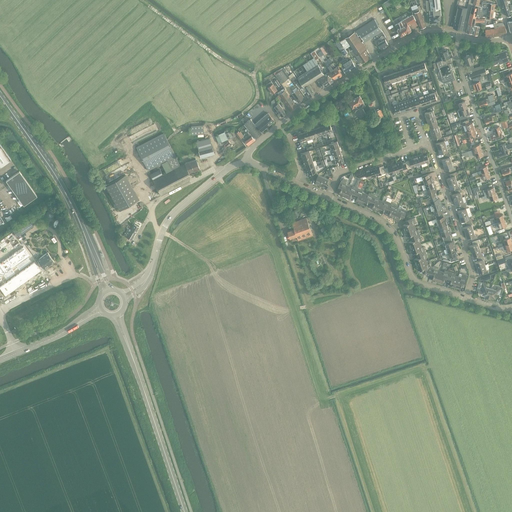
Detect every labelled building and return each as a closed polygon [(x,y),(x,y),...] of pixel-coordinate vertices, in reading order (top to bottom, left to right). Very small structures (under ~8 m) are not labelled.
[(429,0),(430,1),(426,1),(427,11),(429,10),(429,13),(430,12),(432,12),(432,10),(441,9),(440,0),(429,0)] [(482,3),(481,7),(488,8),(487,17),(493,18),(494,11),(493,11),(493,9),(495,9),(496,4),(482,3)] [(417,5),(412,7),(413,10),(414,13),(417,19),(420,29),(426,27),(420,11),(419,11),(418,8),(417,5)] [(455,18),(453,27),(453,28),(462,30),(464,21),(467,8),(458,6),(455,18)] [(472,6),(470,17),(476,18),(482,18),(482,12),(477,11),(478,8),(472,6)] [(430,12),(429,13),(430,15),(429,15),(430,23),(431,23),(431,24),(433,24),(434,24),(434,23),(439,23),(439,20),(440,20),(440,15),(441,15),(441,9),(432,10),(432,12),(430,12)] [(413,15),(395,25),(401,35),(407,32),(408,33),(409,33),(410,32),(411,32),(411,31),(411,30),(409,26),(410,25),(410,24),(416,20),(413,15)] [(468,23),(466,33),(472,34),(475,22),(472,22),(471,24),(468,23)] [(485,30),(486,37),(498,36),(506,34),(506,33),(507,33),(507,32),(505,26),(503,23),(496,24),(494,24),(494,29),(485,30)] [(362,27),(355,31),(363,43),(369,39),(362,27)] [(345,49),(350,45),(362,63),(370,58),(365,50),(367,49),(363,43),(355,31),(353,33),(352,30),(347,33),(346,37),(340,41),(345,49)] [(382,31),(377,34),(379,38),(378,39),(380,41),(378,43),(381,49),(388,45),(385,39),(386,38),(382,31)] [(324,45),(320,48),(324,55),(328,52),(324,45)] [(440,53),(442,60),(445,59),(450,57),(450,58),(453,57),(451,53),(448,54),(447,50),(448,50),(446,50),(446,49),(443,50),(444,51),(439,53),(440,53)] [(492,58),(493,61),(492,62),(493,65),(494,64),(498,63),(498,64),(508,61),(505,51),(498,54),(499,56),(492,58)] [(464,58),(467,66),(468,65),(468,67),(467,67),(469,74),(471,79),(487,73),(484,65),(474,69),(473,69),(472,64),(474,63),(471,55),(464,58)] [(320,66),(318,64),(314,58),(294,71),(298,77),(304,88),(309,85),(317,79),(325,74),(321,68),(322,68),(321,66),(320,66)] [(346,72),(355,66),(351,59),(341,65),(346,72)] [(442,60),(436,62),(439,71),(438,74),(441,76),(444,83),(455,79),(453,72),(452,70),(453,70),(453,68),(452,69),(450,63),(446,65),(445,59),(442,60)] [(333,63),(330,65),(339,77),(342,75),(340,71),(341,70),(338,66),(336,67),(335,65),(334,66),(333,63)] [(425,63),(419,64),(422,73),(427,71),(425,63)] [(339,77),(330,65),(328,66),(331,70),(329,72),(331,76),(332,76),(335,79),(339,77)] [(282,70),(275,75),(282,83),(288,79),(282,70)] [(506,75),(508,81),(511,79),(511,72),(510,73),(509,71),(503,73),(504,75),(506,75)] [(317,79),(323,88),(333,81),(328,72),(325,74),(317,79)] [(292,79),(299,90),(303,87),(293,73),(289,76),(291,79),(292,79)] [(391,83),(389,75),(383,77),(386,85),(391,83)] [(271,81),(266,85),(272,94),(277,90),(271,81)] [(475,91),(478,90),(478,92),(482,90),(479,81),(473,83),(475,91)] [(315,93),(309,85),(304,88),(310,97),(315,93)] [(291,111),(297,107),(285,90),(283,88),(278,92),(280,94),(279,94),(291,111)] [(300,101),(304,98),(298,89),(292,94),(298,102),(299,101),(299,102),(300,101)] [(434,91),(429,93),(432,101),(437,100),(436,97),(438,96),(436,91),(434,91)] [(479,101),(481,107),(488,104),(488,106),(495,104),(492,95),(488,96),(489,99),(486,100),(486,99),(479,101)] [(349,102),(352,108),(353,108),(355,112),(357,111),(360,117),(366,114),(362,108),(365,106),(363,102),(360,96),(349,102)] [(459,103),(461,109),(467,107),(465,101),(462,102),(461,99),(455,101),(456,104),(459,103)] [(286,114),(279,103),(274,106),(279,113),(278,114),(279,117),(281,116),(282,117),(286,114)] [(401,112),(398,103),(393,105),(396,113),(401,112)] [(425,116),(426,119),(435,116),(433,110),(434,110),(433,107),(427,109),(428,112),(425,113),(426,116),(425,116)] [(467,107),(461,109),(458,110),(461,120),(468,117),(467,114),(469,113),(467,107)] [(381,109),(374,112),(376,118),(383,116),(381,109)] [(262,131),(265,129),(275,121),(268,113),(256,124),(262,131)] [(485,118),(486,124),(494,121),(498,120),(496,115),(492,116),(486,118),(486,117),(485,118)] [(256,138),(262,133),(251,119),(245,124),(256,138)] [(466,125),(468,131),(474,128),(472,122),(469,123),(468,120),(463,122),(464,125),(466,125)] [(436,121),(428,123),(429,126),(428,127),(429,129),(438,126),(436,121)] [(330,123),(325,125),(328,134),(333,132),(330,123)] [(203,125),(191,126),(192,135),(204,134),(203,125)] [(496,134),(495,134),(490,135),(492,141),(503,137),(499,126),(494,128),(496,134)] [(467,138),(468,142),(475,140),(473,136),(476,135),(474,128),(468,131),(470,137),(467,138)] [(249,134),(244,138),(245,141),(249,145),(255,140),(251,135),(252,134),(250,131),(248,132),(249,134)] [(440,131),(432,134),(433,136),(432,137),(433,139),(442,136),(440,131)] [(307,140),(304,132),(299,134),(302,142),(307,140)] [(148,171),(168,160),(173,169),(180,165),(175,156),(176,156),(164,133),(136,148),(148,171)] [(437,146),(439,149),(443,148),(442,147),(446,145),(445,141),(446,141),(445,137),(439,139),(440,142),(435,144),(436,146),(437,146)] [(209,138),(196,142),(201,158),(214,154),(209,138)] [(329,144),(331,150),(339,147),(337,141),(329,144)] [(0,167),(11,160),(0,143),(0,167)] [(496,153),(498,158),(509,154),(507,149),(511,147),(511,143),(506,145),(505,143),(500,145),(502,151),(496,153)] [(467,152),(468,154),(481,150),(480,144),(473,146),(474,150),(467,152)] [(443,148),(439,149),(439,151),(438,152),(439,154),(443,153),(444,156),(450,154),(449,151),(448,151),(446,145),(442,147),(443,148)] [(301,154),(302,159),(311,156),(310,151),(301,154)] [(418,156),(421,164),(422,167),(427,165),(426,162),(429,161),(427,154),(423,156),(423,154),(418,156)] [(443,162),(444,165),(448,164),(448,163),(452,162),(450,157),(451,157),(450,154),(444,156),(445,159),(441,160),(442,162),(443,162)] [(311,156),(302,159),(304,164),(313,161),(311,156)] [(418,156),(413,157),(416,166),(421,164),(418,156)] [(342,157),(334,160),(336,165),(344,162),(342,157)] [(409,160),(405,162),(408,169),(416,166),(413,157),(409,159),(409,160)] [(173,169),(163,175),(160,170),(150,175),(161,195),(189,180),(190,176),(189,173),(199,169),(196,159),(185,163),(180,165),(173,169)] [(313,161),(304,164),(306,169),(315,166),(313,161)] [(401,161),(397,163),(400,171),(408,169),(405,162),(402,163),(401,161)] [(448,164),(444,165),(445,168),(444,168),(444,171),(449,169),(450,172),(456,170),(455,167),(454,167),(452,162),(448,163),(448,164)] [(397,163),(392,165),(395,173),(400,171),(397,163)] [(388,167),(384,169),(386,173),(385,173),(386,176),(395,173),(392,165),(388,166),(388,167)] [(475,173),(475,175),(479,174),(482,173),(488,171),(487,165),(480,168),(481,171),(475,173)] [(315,166),(306,169),(308,175),(311,173),(312,176),(313,179),(316,180),(315,184),(320,186),(324,177),(318,174),(315,166)] [(379,166),(375,167),(378,176),(385,173),(386,173),(384,169),(383,166),(379,167),(379,166)] [(509,167),(502,170),(504,175),(511,173),(511,172),(511,166),(509,167)] [(375,167),(369,169),(372,178),(378,176),(375,167)] [(372,178),(369,169),(365,170),(366,172),(359,174),(358,177),(362,179),(362,178),(367,176),(368,179),(372,178)] [(19,171),(6,181),(24,205),(37,196),(19,171)] [(448,181),(449,184),(453,183),(453,182),(457,181),(455,176),(456,176),(455,172),(449,174),(450,177),(446,179),(447,181),(448,181)] [(422,176),(425,184),(433,181),(432,177),(430,178),(429,174),(422,176)] [(125,175),(106,186),(113,198),(132,188),(131,186),(130,184),(128,180),(127,178),(125,175)] [(324,177),(320,186),(325,188),(327,184),(329,185),(332,180),(329,178),(328,179),(324,177)] [(339,194),(344,197),(349,186),(346,185),(347,183),(341,180),(339,186),(337,189),(340,191),(339,194)] [(433,181),(425,184),(427,190),(435,187),(433,181)] [(453,183),(449,184),(450,187),(449,187),(449,189),(454,188),(455,191),(461,189),(460,186),(459,186),(457,181),(453,182),(453,183)] [(349,186),(344,197),(349,199),(351,195),(354,197),(358,188),(353,185),(352,188),(349,186)] [(435,187),(427,190),(429,198),(436,195),(435,191),(437,191),(435,187)] [(358,188),(354,197),(357,198),(355,202),(361,204),(365,194),(362,192),(363,190),(358,188)] [(453,197),(455,200),(459,199),(458,198),(462,197),(461,192),(462,192),(461,189),(455,191),(456,194),(451,195),(452,198),(453,197)] [(365,194),(361,204),(366,206),(368,203),(370,204),(374,195),(369,193),(368,195),(365,194)] [(374,195),(370,204),(373,205),(372,209),(377,211),(382,201),(379,200),(380,197),(374,195)] [(436,195),(429,198),(432,205),(441,203),(439,198),(438,199),(436,195)] [(459,199),(455,200),(455,203),(454,203),(455,206),(459,204),(460,207),(466,205),(465,202),(466,202),(464,197),(462,197),(458,198),(459,199)] [(382,201),(377,211),(382,214),(384,210),(387,211),(391,202),(386,200),(385,202),(382,201)] [(391,202),(387,211),(390,213),(388,216),(393,219),(398,208),(395,207),(396,205),(391,202)] [(441,203),(432,205),(434,211),(442,208),(441,203)] [(398,208),(393,219),(399,221),(400,217),(403,219),(407,210),(402,207),(400,205),(398,208)] [(459,214),(460,217),(464,215),(468,213),(468,214),(471,213),(469,208),(467,208),(466,205),(460,207),(461,210),(457,211),(458,214),(459,214)] [(442,208),(434,211),(437,219),(444,216),(442,213),(444,212),(442,208)] [(464,215),(460,217),(461,219),(460,220),(461,222),(465,221),(466,223),(472,221),(471,218),(470,219),(469,217),(472,216),(471,213),(468,214),(468,213),(464,215)] [(444,216),(437,219),(439,227),(448,224),(446,220),(445,220),(444,216)] [(307,218),(292,223),(294,229),(288,231),(290,239),(297,236),(298,240),(313,235),(307,218)] [(402,225),(404,231),(415,227),(414,224),(416,223),(414,218),(405,221),(406,224),(402,225)] [(17,226),(13,230),(17,236),(22,233),(23,233),(33,226),(33,225),(34,224),(31,219),(29,220),(29,219),(18,227),(17,226)] [(465,230),(466,233),(470,232),(469,231),(473,230),(472,225),(473,225),(472,221),(466,223),(467,226),(462,228),(463,230),(465,230)] [(134,225),(131,231),(135,233),(139,227),(134,224),(134,225)] [(448,224),(439,227),(441,232),(450,229),(448,224)] [(415,227),(404,231),(406,236),(410,235),(411,238),(420,235),(418,229),(416,230),(415,227)] [(450,229),(441,232),(444,240),(451,238),(450,234),(451,233),(450,229)] [(470,232),(466,233),(466,235),(465,236),(466,238),(471,237),(472,240),(477,238),(476,235),(475,235),(473,230),(469,231),(470,232)] [(127,237),(132,240),(135,233),(131,231),(127,237)] [(408,242),(410,248),(421,244),(420,241),(422,240),(420,235),(411,238),(412,241),(408,242)] [(451,238),(444,240),(446,248),(455,245),(454,241),(452,242),(451,238)] [(471,248),(472,252),(476,250),(476,249),(479,248),(478,243),(480,243),(479,239),(472,242),(473,245),(469,246),(470,249),(471,248)] [(421,244),(410,248),(412,253),(416,252),(417,255),(426,252),(424,246),(422,247),(421,244)] [(24,245),(0,262),(0,287),(5,295),(41,270),(24,245)] [(455,245),(446,248),(448,254),(457,251),(455,245)] [(476,250),(472,252),(473,254),(471,254),(472,257),(477,255),(478,258),(483,256),(482,253),(481,253),(479,248),(476,249),(476,250)] [(457,251),(448,254),(451,261),(451,262),(458,259),(457,255),(458,255),(457,251)] [(38,257),(36,258),(44,269),(54,261),(48,252),(39,259),(38,257)] [(414,259),(416,265),(427,261),(426,258),(428,257),(426,252),(417,255),(418,258),(414,259)] [(476,265),(477,268),(481,267),(481,266),(485,264),(483,260),(484,259),(483,256),(478,258),(479,261),(474,263),(475,265),(476,265)] [(427,261),(416,265),(418,270),(422,269),(423,274),(430,276),(431,273),(433,267),(431,266),(430,264),(428,264),(427,261)] [(481,267),(477,268),(478,270),(477,271),(478,273),(482,272),(483,275),(489,273),(488,269),(487,270),(485,264),(481,266),(481,267)] [(431,273),(430,276),(433,277),(432,281),(438,282),(441,271),(438,270),(438,268),(433,267),(431,273)] [(441,271),(438,282),(443,284),(444,280),(447,281),(450,272),(445,270),(444,272),(441,271)] [(450,272),(447,281),(450,282),(449,286),(455,288),(458,277),(455,276),(456,273),(450,272)] [(458,277),(455,288),(460,289),(462,285),(465,286),(468,277),(467,277),(468,275),(464,274),(462,275),(459,274),(458,277)] [(486,297),(489,297),(491,288),(486,287),(487,284),(483,283),(481,289),(484,290),(483,294),(486,295),(486,297)] [(491,288),(489,297),(491,298),(491,297),(495,298),(497,294),(500,295),(502,288),(498,287),(497,290),(491,288)]
